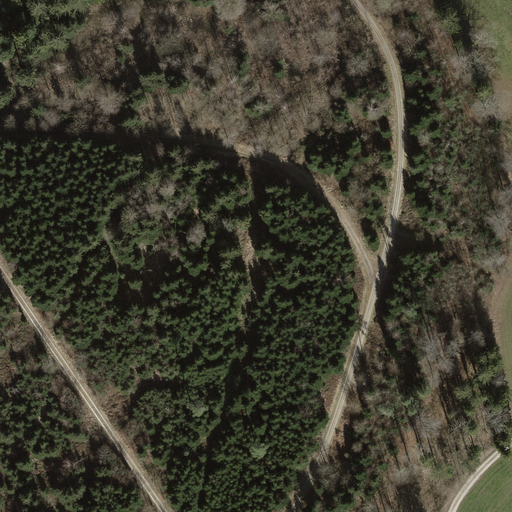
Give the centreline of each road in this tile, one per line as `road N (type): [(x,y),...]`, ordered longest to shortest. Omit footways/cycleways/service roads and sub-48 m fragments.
road 1 (track): [(0,131),(202,143),(287,167),(322,192),(377,286)]
road 2 (track): [(377,286),(401,178),(402,115),(389,51),(353,0)]
road 3 (track): [(0,265),(164,511)]
road 4 (track): [(292,511),(326,444),(377,286)]
